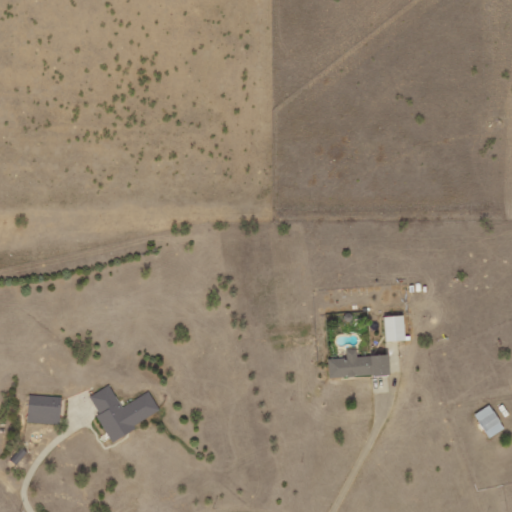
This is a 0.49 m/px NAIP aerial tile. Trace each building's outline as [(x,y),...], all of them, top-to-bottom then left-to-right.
[(404,315),(385,316),(385,341),(405,341),(404,315)] [(389,354),(357,356),(357,348),(346,349),(346,357),(329,358),(330,379),(391,374),(389,354)] [(160,412),(149,392),(122,407),(110,385),(90,396),(100,414),(97,415),(111,440),(160,412)] [(28,422),(60,423),(61,396),(29,395),(28,422)] [(475,412),(487,437),(503,430),(491,405),(475,412)]
